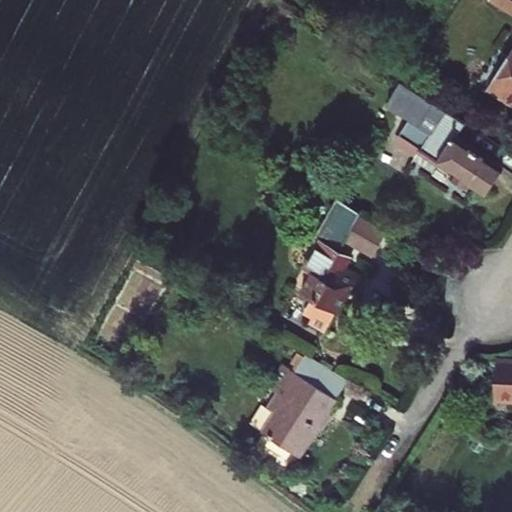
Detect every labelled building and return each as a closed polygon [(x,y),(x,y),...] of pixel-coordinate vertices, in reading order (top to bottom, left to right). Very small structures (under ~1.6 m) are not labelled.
[(511,0),(494,0),(511,10),(511,0)] [(511,53),(489,89),(511,104),(511,53)] [(450,138),(443,148),(453,155),(441,173),(448,178),(446,180),(457,187),(460,183),(476,194),(493,168),(458,145),(468,130),(404,88),(395,102),(437,129),(450,138)] [(429,139),(443,148),(450,138),(437,129),(429,139)] [(321,329),(325,323),(356,275),(344,267),(349,261),(335,252),(357,218),(337,205),(316,240),(327,247),(298,291),(310,299),(302,311),(308,315),(306,319),(321,329)] [(288,454),(336,382),(291,355),(280,372),(269,365),(255,386),(266,392),(255,409),(250,405),(239,422),(288,454)] [(493,403),(511,405),(511,364),(497,364),(493,403)]
